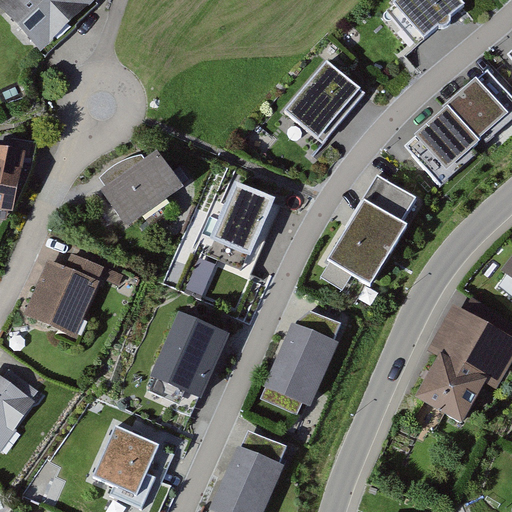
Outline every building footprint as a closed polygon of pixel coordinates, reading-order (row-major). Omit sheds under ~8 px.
[(99,0),(2,0),(0,2),(0,10),(42,55),(99,0)] [(463,8),(457,0),(398,0),(392,5),(422,41),(463,8)] [(362,97),(326,66),(283,114),(305,133),(322,114),(336,127),(362,97)] [(444,110),(446,112),(475,145),(502,121),(508,122),(511,118),(511,102),(494,82),(482,93),(474,84),(444,110)] [(475,145),(446,112),(415,139),(422,147),(411,157),(438,187),(448,178),(447,169),(475,145)] [(163,158),(108,194),(132,230),(187,193),(163,158)] [(0,219),(13,222),(21,173),(0,168),(0,219)] [(377,178),(326,261),(330,264),(320,280),(342,294),(352,278),(370,288),(406,230),(401,227),(416,202),(377,178)] [(270,206),(235,189),(213,237),(248,253),(270,206)] [(66,274),(51,268),(30,319),(81,340),(104,282),(115,287),(120,274),(74,255),(66,274)] [(511,261),(501,275),(511,283),(511,261)] [(511,372),(511,335),(455,310),(432,361),(442,365),(425,405),(472,426),(489,388),(503,394),(511,372)] [(304,334),(292,329),(266,388),(307,406),(334,344),(331,343),(338,327),(312,316),(304,334)] [(223,338),(178,319),(153,378),(198,397),(223,338)] [(0,380),(0,456),(1,457),(44,396),(18,377),(10,387),(0,380)] [(155,449),(114,430),(92,479),(112,488),(108,497),(141,511),(155,479),(144,474),(155,449)] [(249,456),(238,451),(211,511),(259,511),(279,470),(276,469),(285,450),(258,438),(249,456)]
